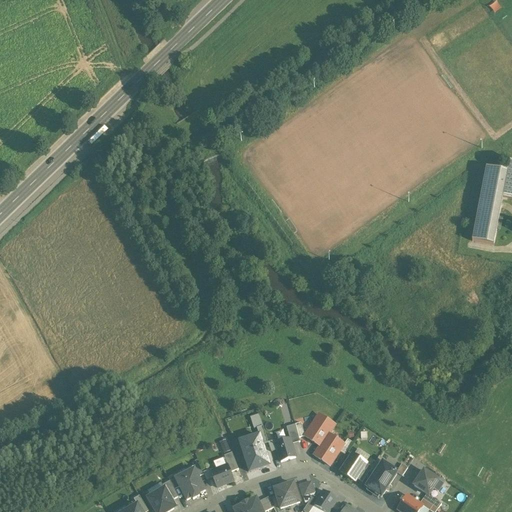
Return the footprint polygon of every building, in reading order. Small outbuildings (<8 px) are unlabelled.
[(184,133),(202,121),(196,112),(178,124),(184,133)] [(511,162),(509,162),(505,184),(502,198),(503,198),(511,199),(511,162)] [(484,179),(472,242),(493,246),(503,198),(502,198),(505,184),(488,181),(488,180),(484,179)] [(254,428),(263,426),(260,415),(251,417),(254,428)] [(305,438),(321,448),(329,436),(335,427),(319,417),(305,438)] [(290,440),(292,446),(300,444),(299,439),(305,437),(301,425),(286,429),(290,440)] [(259,437),(261,446),(268,444),(263,429),(256,431),(259,437)] [(321,448),(315,457),(330,467),(340,453),(344,446),(329,436),(321,448)] [(259,437),(240,444),(250,474),(269,467),(261,446),(259,437)] [(290,440),(275,445),(281,463),(295,459),(292,446),(290,440)] [(347,442),(340,453),(345,456),(352,445),(347,442)] [(224,457),(228,467),(231,474),(238,471),(232,454),(224,457)] [(367,466),(352,456),(340,473),(355,484),(357,481),(367,466)] [(372,469),(369,473),(374,476),(382,464),(383,464),(385,462),(379,458),(372,469)] [(374,476),(366,488),(381,498),(397,474),(383,464),(382,464),(374,476)] [(193,468),(193,469),(198,479),(203,476),(198,465),(193,468)] [(372,469),(367,466),(357,481),(362,484),(369,473),(372,469)] [(211,473),(217,489),(234,483),(231,474),(228,467),(211,473)] [(193,469),(175,478),(180,488),(187,502),(192,499),(193,501),(200,497),(199,495),(205,492),(198,479),(193,469)] [(424,472),(414,487),(426,496),(429,497),(433,490),(438,493),(443,485),(424,472)] [(174,477),(169,480),(170,482),(174,491),(180,488),(175,478),(174,477)] [(170,482),(163,486),(165,490),(172,502),(178,498),(174,491),(170,482)] [(311,483),(300,487),(305,504),(309,503),(313,497),(315,495),(311,483)] [(274,491),(280,510),(300,504),(294,485),(274,491)] [(165,490),(148,500),(154,511),(170,511),(176,509),(172,502),(165,490)] [(330,511),(337,501),(324,493),(315,508),(321,511),(330,511)] [(429,497),(426,496),(423,500),(438,510),(441,505),(429,497)] [(140,511),(147,511),(140,497),(134,500),(137,505),(140,511)] [(304,511),(303,511),(311,511),(319,501),(313,497),(304,511)] [(407,498),(397,511),(419,511),(423,508),(420,506),(407,498)] [(268,499),(258,504),(261,511),(267,511),(273,509),(268,499)] [(436,511),(438,510),(423,500),(420,506),(423,508),(429,511),(436,511)] [(243,507),(235,511),(234,511),(261,511),(258,504),(256,501),(248,505),(248,504),(242,506),(243,507)]
